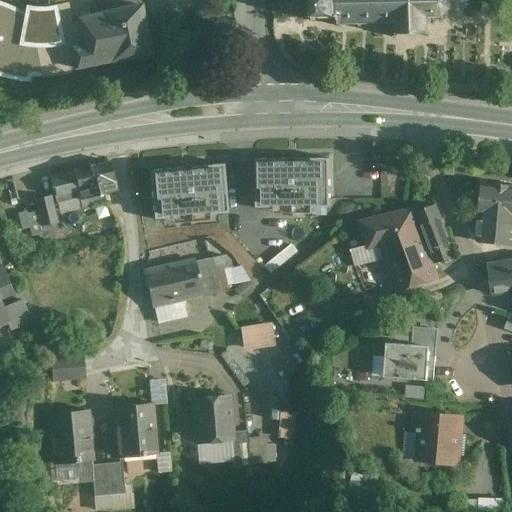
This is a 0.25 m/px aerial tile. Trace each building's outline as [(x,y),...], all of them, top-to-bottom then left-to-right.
[(115,0),(118,11),(102,14),(102,15),(73,19),(68,4),(27,8),(0,2),(0,72),(26,79),(111,62),(112,62),(151,54),(141,6),(140,6),(138,0),(115,0)] [(312,0),(313,5),(313,17),(309,17),(310,21),(313,21),(313,25),(317,25),(317,21),(338,20),(338,22),(335,22),(335,25),(339,25),(339,27),(340,27),(341,30),(344,30),(344,26),(359,26),(359,30),(363,30),(363,26),(378,26),(378,29),(382,29),(381,25),(398,25),(398,35),(394,40),(396,42),(400,37),(426,37),(431,42),(433,40),(428,35),(428,19),(440,19),(442,24),(445,23),(443,18),(450,11),(455,13),(456,10),(452,8),(451,0),(312,0)] [(289,159),(255,160),(256,209),(274,209),(274,204),(311,204),(312,208),(330,208),(329,159),(295,159),(295,165),(289,165),(289,159)] [(111,162),(74,171),(79,193),(81,200),(104,195),(118,191),(111,162)] [(190,173),(184,173),(184,168),(150,171),(154,220),(172,219),(172,215),(209,211),(210,215),(228,213),(224,164),(190,168),(190,173)] [(74,172),(51,177),(56,199),(79,193),(74,172)] [(511,186),(482,183),(479,215),(480,215),(477,242),(511,245),(511,186)] [(104,195),(81,200),(83,208),(106,203),(104,195)] [(57,224),(50,197),(36,200),(43,227),(57,224)] [(456,258),(435,207),(416,212),(436,264),(456,258)] [(415,212),(363,224),(376,264),(387,261),(396,291),(436,279),(431,266),(434,265),(415,212)] [(210,258),(194,262),(201,295),(200,296),(200,299),(218,295),(212,271),(210,258)] [(511,260),(487,265),(492,295),(507,292),(508,298),(511,297),(511,260)] [(193,261),(145,272),(153,306),(200,296),(201,295),(194,262),(193,261)] [(0,324),(7,322),(8,324),(8,323),(11,329),(30,321),(21,300),(17,302),(2,266),(0,267),(0,324)] [(224,269),(212,271),(218,295),(229,292),(224,269)] [(340,303),(302,319),(312,340),(349,324),(340,303)] [(242,324),(243,347),(275,345),(274,323),(242,324)] [(437,378),(439,343),(390,341),(389,355),(376,354),(375,376),(437,378)] [(83,354),(51,357),(53,383),(86,380),(83,354)] [(166,378),(152,379),(153,389),(159,388),(160,402),(167,402),(166,378)] [(229,397),(193,400),(197,444),(232,441),(233,440),(233,433),(229,397)] [(153,404),(115,408),(120,458),(158,455),(153,404)] [(88,411),(50,415),(55,465),(93,461),(88,411)] [(280,437),(294,438),(295,412),(282,411),(280,437)] [(460,420),(413,416),(411,433),(420,434),(418,459),(456,462),(458,449),(464,450),(465,436),(459,436),(460,420)] [(248,431),(233,433),(233,440),(232,441),(234,469),(252,467),(248,431)] [(122,463),(108,464),(111,496),(125,495),(124,487),(122,463)] [(108,464),(94,465),(97,497),(111,496),(108,464)] [(125,495),(111,496),(112,509),(112,511),(135,509),(134,494),(132,494),(131,486),(124,487),(125,495)] [(111,496),(97,497),(98,511),(112,509),(111,496)] [(501,511),(502,500),(479,500),(479,511),(501,511)]
